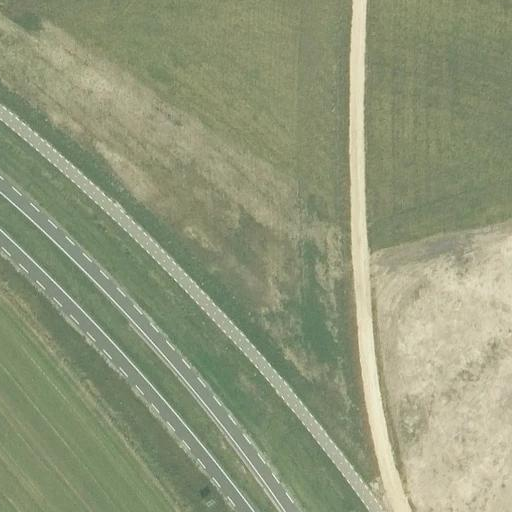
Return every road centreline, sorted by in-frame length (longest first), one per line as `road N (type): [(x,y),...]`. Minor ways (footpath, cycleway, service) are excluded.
road 1 (track): [(397,511),(365,316),(361,0)]
road 2 (unknown): [(365,316),(316,252),(258,198),(0,26)]
road 3 (secondary): [(289,511),(143,323),(0,184)]
road 4 (secondary): [(0,237),(114,352),(245,511)]
